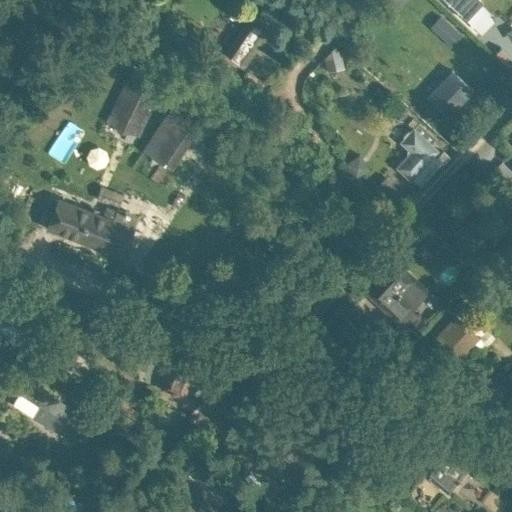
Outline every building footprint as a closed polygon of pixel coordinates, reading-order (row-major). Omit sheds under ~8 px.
[(481,0),(445,0),(466,19),(483,1),(481,0)] [(272,23),(280,10),(266,1),(258,14),(272,23)] [(431,26),(441,36),(451,25),(441,16),(431,26)] [(223,52),(244,66),(268,33),(247,19),(223,52)] [(324,57),(327,71),(344,67),(341,53),(335,46),(324,57)] [(452,69),(427,95),(447,114),(472,88),(452,69)] [(161,89),(129,74),(109,119),(141,133),(161,89)] [(180,113),(175,121),(164,114),(141,149),(171,169),(199,126),(180,113)] [(395,167),(411,181),(439,150),(413,126),(399,141),(410,151),(395,167)] [(47,227),(122,255),(138,217),(145,198),(126,190),(118,210),(117,209),(112,220),(58,199),(47,227)] [(411,224),(401,234),(415,247),(410,252),(422,263),(434,251),(422,240),(425,236),(411,224)] [(372,294),(398,319),(413,303),(415,306),(428,292),(415,280),(412,283),(397,268),(372,294)] [(24,336),(17,329),(27,320),(6,298),(0,303),(0,329),(15,345),(24,336)] [(431,340),(455,363),(480,336),(456,314),(431,340)] [(28,359),(53,369),(55,364),(71,372),(76,359),(52,347),(35,341),(28,359)] [(161,388),(186,397),(199,359),(174,350),(161,388)] [(81,356),(72,374),(88,380),(96,364),(81,356)] [(14,403),(57,430),(71,407),(28,380),(14,403)] [(396,448),(407,457),(416,447),(405,438),(396,448)] [(444,448),(424,472),(447,492),(468,468),(444,448)] [(192,494),(215,510),(223,499),(188,473),(179,485),(180,486),(169,502),(181,511),(192,494)]
